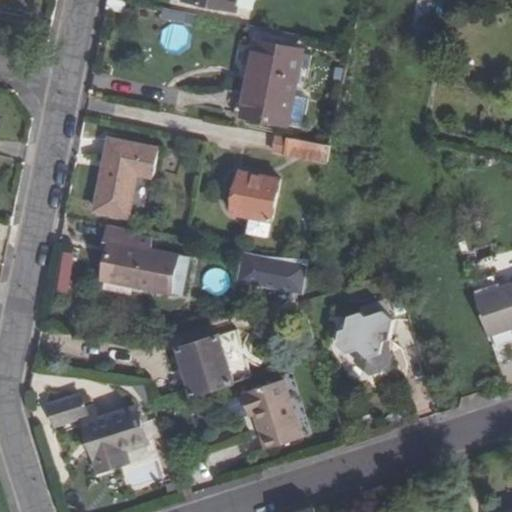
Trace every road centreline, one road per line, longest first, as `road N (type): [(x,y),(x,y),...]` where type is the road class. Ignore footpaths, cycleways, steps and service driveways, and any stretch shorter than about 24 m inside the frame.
road 1 (residential): [(0,394),(61,78)]
road 2 (residential): [(225,511),(511,420)]
road 3 (residential): [(36,511),(0,396)]
